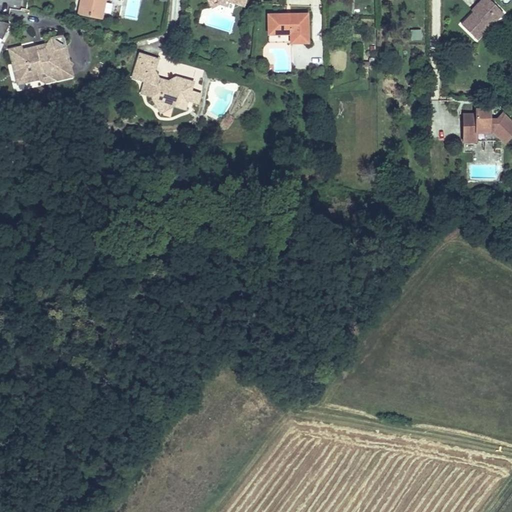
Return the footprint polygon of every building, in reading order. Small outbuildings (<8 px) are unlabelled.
[(80,0),(79,4),(90,7),(89,14),(101,17),(104,0),(80,0)] [(499,0),(486,0),(488,1),(481,10),(470,22),(486,37),(510,9),(499,0)] [(488,1),(486,0),(483,0),(477,7),(481,10),(488,1)] [(297,34),(296,42),(313,42),(313,13),(274,13),(274,34),(297,34)] [(69,32),(57,35),(71,43),(69,32)] [(274,43),(296,42),(297,34),(274,34),(274,43)] [(15,47),(18,59),(21,59),(26,61),(30,79),(45,76),(43,70),(49,68),(63,76),(78,73),(76,63),(77,61),(74,59),(72,50),(69,48),(71,43),(57,35),(51,46),(43,48),(42,43),(29,47),(28,43),(15,47)] [(131,78),(144,83),(149,85),(146,96),(153,99),(157,106),(165,102),(173,107),(183,110),(185,104),(186,105),(189,97),(188,97),(191,89),(174,81),(167,85),(165,90),(156,88),(159,82),(155,77),(161,64),(141,56),(131,78)] [(18,59),(23,81),(30,79),(26,61),(21,59),(18,59)] [(45,76),(50,79),(63,76),(49,68),(43,70),(45,76)] [(167,85),(159,82),(156,88),(165,90),(167,85)] [(149,85),(144,83),(140,94),(146,96),(149,85)] [(196,100),(189,97),(186,105),(194,107),(196,100)] [(165,102),(157,106),(161,113),(173,107),(165,102)] [(458,112),(458,131),(470,131),(470,128),(489,128),(500,140),(511,130),(511,127),(499,111),(494,116),(482,116),(482,106),(469,106),(469,111),(458,112)] [(227,123),(221,132),(228,137),(234,128),(227,123)]
